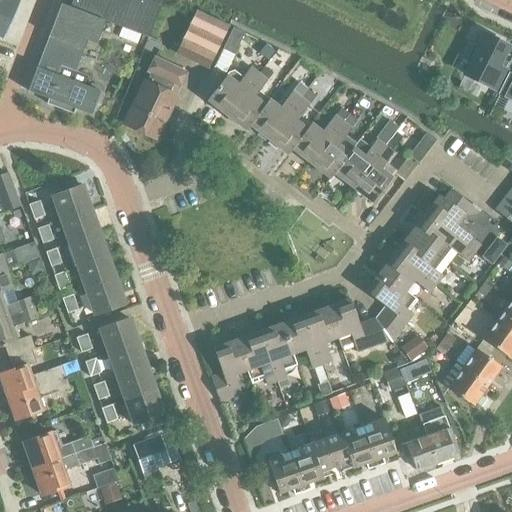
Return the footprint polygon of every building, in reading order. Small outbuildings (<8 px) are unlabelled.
[(16,0),(0,0),(0,36),(1,36),(16,0)] [(146,38),(160,0),(73,0),(70,7),(60,3),(48,36),(49,36),(37,67),(27,91),(48,99),(46,104),(65,111),(68,106),(90,115),(99,91),(84,85),(87,76),(75,71),(83,49),(86,41),(96,44),(104,21),(146,38)] [(208,69),(228,25),(195,10),(175,54),(208,69)] [(234,54),(244,32),(233,27),(223,49),(234,54)] [(270,55),(274,46),(248,34),(244,43),(270,55)] [(471,59),(464,74),(497,90),(507,71),(497,66),(508,45),(484,34),(478,45),(473,43),(466,57),(471,59)] [(177,86),(184,72),(155,58),(148,72),(149,73),(145,82),(143,81),(123,124),(156,139),(176,97),(169,94),(173,85),(177,86)] [(259,73),(226,115),(246,130),(250,125),(265,105),(270,99),(260,91),(268,80),(267,80),(272,73),(263,66),(258,73),(259,73)] [(226,75),(207,100),(226,115),(259,73),(258,73),(250,67),(242,77),(233,70),(229,72),(226,75)] [(511,78),(503,97),(511,101),(511,78)] [(265,105),(250,125),(269,139),(308,90),(306,88),(300,83),(293,91),(281,107),(270,99),(265,105)] [(308,90),(269,139),(288,154),(293,149),(309,128),(298,120),(310,104),(316,95),(308,90)] [(309,128),(293,149),(312,164),(351,115),(341,107),(335,114),(336,115),(323,132),(312,123),(309,128)] [(351,115),(312,164),(331,179),(335,173),(351,153),(355,147),(357,144),(356,144),(347,136),(353,128),(352,127),(357,120),(351,115)] [(351,153),(335,173),(354,187),(386,147),(385,146),(391,138),(381,130),(375,138),(377,140),(371,148),(360,139),(356,144),(357,144),(355,147),(351,153)] [(421,162),(438,140),(428,132),(411,154),(421,162)] [(386,147),(354,187),(373,202),(376,199),(393,177),(392,176),(396,170),(386,163),(394,153),(386,147)] [(0,213),(19,206),(17,200),(7,174),(7,172),(0,174),(0,199),(1,203),(0,203),(0,213)] [(393,177),(376,199),(385,206),(402,184),(393,177)] [(61,218),(90,209),(82,185),(53,195),(61,218)] [(464,245),(473,252),(480,243),(455,224),(471,204),(451,188),(444,197),(439,193),(424,213),(465,244),(464,245)] [(511,206),(511,192),(508,190),(502,198),(511,206)] [(511,222),(511,206),(502,198),(494,208),(511,222)] [(33,220),(45,216),(39,200),(28,204),(33,220)] [(69,241),(98,231),(90,209),(61,218),(69,241)] [(409,232),(442,258),(450,247),(458,253),(457,254),(466,261),(473,252),(464,245),(465,244),(424,213),(409,232)] [(42,244),(54,240),(48,224),(36,228),(42,244)] [(77,265),(106,255),(98,231),(69,241),(77,265)] [(442,258),(409,232),(394,252),(435,283),(442,275),(433,269),(442,258)] [(496,260),(507,239),(495,232),(483,254),(496,260)] [(50,267),(62,263),(56,248),(45,252),(50,267)] [(0,272),(7,270),(19,266),(13,250),(1,254),(0,254),(0,272)] [(429,291),(435,283),(394,252),(380,271),(404,290),(413,278),(429,291)] [(86,290),(115,279),(106,255),(77,265),(86,290)] [(11,288),(13,288),(7,270),(0,272),(0,318),(34,307),(30,296),(16,301),(11,288)] [(58,291),(70,286),(65,271),(53,275),(58,291)] [(397,300),(404,290),(380,271),(365,290),(386,306),(379,315),(399,330),(413,312),(397,300)] [(115,279),(86,290),(94,313),(123,303),(115,279)] [(67,314),(78,309),(73,294),(61,299),(67,314)] [(350,299),(327,307),(338,337),(337,338),(341,347),(353,343),(356,352),(379,343),(388,340),(374,321),(373,319),(370,320),(359,324),(350,299)] [(511,330),(511,301),(510,300),(496,319),(511,330)] [(8,358),(31,350),(35,349),(30,335),(16,340),(12,328),(38,318),(34,307),(0,318),(0,346),(3,346),(8,358)] [(327,307),(304,315),(322,364),(332,361),(325,342),(337,338),(338,337),(327,307)] [(304,315),(282,324),(293,354),(304,350),(311,368),(322,364),(304,315)] [(129,318),(100,329),(109,353),(137,342),(129,318)] [(507,356),(511,349),(511,330),(496,319),(482,338),(507,356)] [(282,324),(259,332),(277,381),(279,387),(289,383),(287,377),(284,370),(296,366),(292,354),(293,354),(282,324)] [(438,345),(446,349),(455,333),(447,329),(438,345)] [(412,358),(429,343),(417,330),(401,345),(412,358)] [(259,332),(236,340),(248,371),(246,371),(250,382),(264,377),(267,384),(277,381),(259,332)] [(80,353),(92,349),(87,333),(75,338),(80,353)] [(222,374),(211,378),(220,401),(242,394),(235,375),(246,371),(248,371),(236,340),(213,349),(222,374)] [(137,342),(109,353),(117,376),(146,366),(137,342)] [(462,367),(486,385),(500,366),(476,348),(462,367)] [(31,350),(8,358),(12,369),(0,372),(0,379),(6,397),(65,376),(61,365),(30,375),(27,366),(35,363),(31,350)] [(428,355),(385,368),(389,383),(433,370),(428,355)] [(89,377),(101,373),(96,357),(83,362),(89,377)] [(486,385),(462,367),(461,368),(454,362),(441,380),(443,385),(448,387),(472,405),(486,385)] [(146,366),(117,376),(125,399),(154,390),(146,366)] [(65,376),(6,397),(14,419),(42,409),(39,399),(69,388),(65,376)] [(98,401),(109,396),(104,381),(92,385),(98,401)] [(399,392),(405,413),(417,409),(410,389),(399,392)] [(154,390),(125,399),(134,423),(141,421),(144,429),(160,424),(157,415),(163,413),(154,390)] [(106,424),(118,419),(112,404),(100,408),(106,424)] [(424,418),(442,413),(439,404),(421,410),(424,418)] [(363,425),(377,465),(384,462),(382,456),(395,451),(384,417),(363,425)] [(367,468),(377,465),(363,425),(345,431),(357,465),(365,462),(367,468)] [(426,435),(435,461),(454,454),(449,439),(453,437),(449,426),(426,435)] [(50,432),(22,442),(31,469),(59,458),(73,453),(93,447),(89,435),(69,442),(61,445),(55,430),(50,432)] [(340,471),(357,465),(345,431),(328,437),(340,471)] [(160,435),(132,444),(142,473),(170,463),(160,435)] [(415,468),(435,461),(426,435),(402,443),(406,454),(410,452),(415,468)] [(342,477),(340,471),(328,437),(310,443),(322,477),(334,473),(336,479),(342,477)] [(59,458),(31,469),(40,494),(68,484),(64,471),(97,459),(98,464),(111,460),(109,454),(107,450),(105,443),(105,442),(93,447),(73,453),(59,458)] [(308,482),(322,477),(310,443),(289,451),(303,491),(311,488),(308,482)] [(294,494),(303,491),(289,451),(266,458),(278,492),(292,488),(294,494)] [(113,467),(92,475),(96,488),(118,481),(113,467)] [(104,504),(120,499),(115,483),(98,489),(104,504)]
